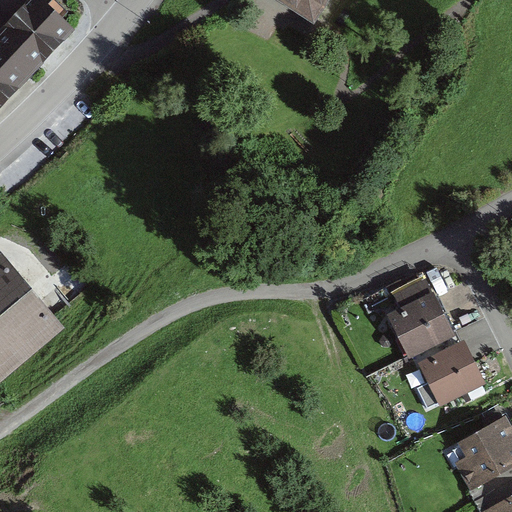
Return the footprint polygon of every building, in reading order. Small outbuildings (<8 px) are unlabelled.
[(328,0),(260,0),(309,30),(328,0)] [(0,100),(32,70),(0,37),(0,100)] [(0,379),(57,330),(0,264),(0,379)] [(448,340),(428,298),(381,320),(401,363),(448,340)] [(484,386),(463,343),(416,366),(437,408),(484,386)] [(511,465),(511,444),(500,424),(460,447),(467,460),(456,466),(470,490),(511,465)] [(511,511),(511,500),(491,511),(511,511)]
